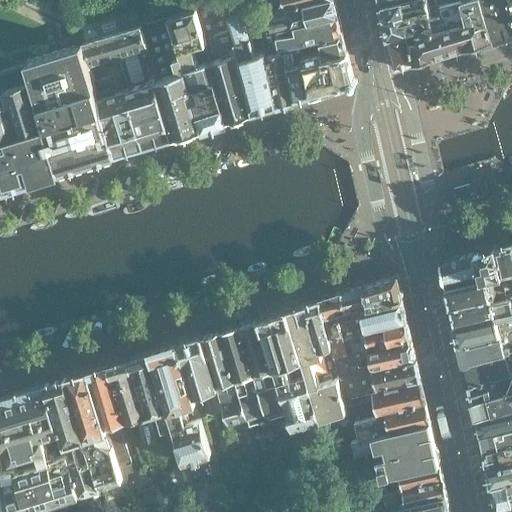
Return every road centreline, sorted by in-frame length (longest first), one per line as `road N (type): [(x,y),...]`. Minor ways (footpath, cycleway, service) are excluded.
road 1 (residential): [(0,382),(416,254)]
road 2 (residential): [(378,90),(0,210)]
road 3 (unclassified): [(477,511),(416,254)]
road 4 (unclassified): [(378,90),(361,122),(383,229),(390,243),(416,254)]
road 5 (unclassified): [(416,254),(431,215),(424,175),(408,108),(378,90)]
road 6 (residential): [(511,49),(378,90)]
